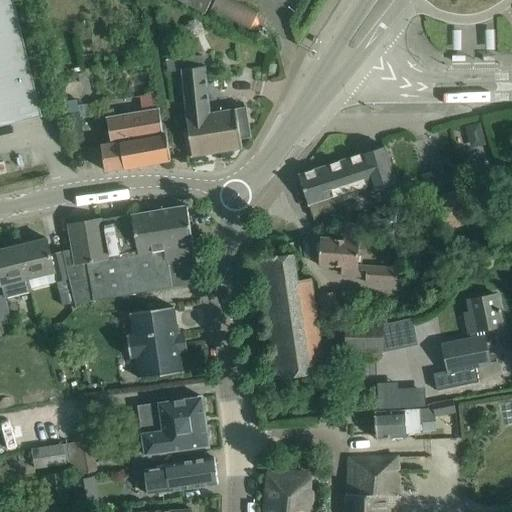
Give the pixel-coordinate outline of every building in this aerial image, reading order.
[(0,0),(0,125),(42,115),(14,0),(0,0)] [(258,11),(236,0),(214,0),(210,10),(249,30),(258,11)] [(204,55),(166,59),(168,72),(181,70),(186,117),(193,156),(242,148),(240,138),(251,136),(246,106),(226,109),(222,110),(222,111),(211,113),(206,65),(205,65),(204,55)] [(100,142),(105,170),(143,164),(154,162),(170,159),(165,132),(162,133),(157,109),(107,117),(110,141),(100,142)] [(359,154),(341,160),(351,191),(354,202),(356,196),(396,183),(391,165),(385,146),(383,146),(359,154)] [(341,160),(298,174),(308,205),(309,205),(313,218),(342,208),(353,205),(354,202),(351,191),(341,160)] [(435,198),(441,218),(476,208),(470,188),(435,198)] [(68,278),(74,302),(75,308),(81,302),(93,300),(93,301),(199,282),(192,244),(193,244),(187,205),(111,218),(112,222),(103,224),(102,219),(68,225),(72,249),(62,252),(68,278)] [(365,281),(397,283),(398,268),(357,264),(360,232),(343,231),(343,238),(320,237),(318,264),(341,266),(341,273),(365,275),(365,281)] [(46,238),(20,244),(28,278),(55,271),(46,238)] [(0,295),(0,320),(11,318),(6,297),(32,291),(31,287),(20,244),(0,249),(0,279),(1,285),(4,294),(0,295)] [(297,280),(293,253),(257,258),(273,364),(263,365),(265,380),(324,372),(311,277),(297,280)] [(63,305),(74,302),(68,278),(57,281),(63,305)] [(339,291),(318,294),(321,317),(342,314),(339,291)] [(466,318),(470,338),(442,344),(447,371),(433,374),(436,390),(478,381),(475,366),(490,363),(483,329),(502,325),(496,294),(468,300),(472,317),(466,318)] [(131,357),(136,357),(139,378),(183,372),(173,306),(130,312),(133,332),(127,332),(131,357)] [(345,352),(382,353),(383,321),(370,321),(346,320),(345,352)] [(61,375),(63,384),(75,380),(72,371),(61,375)] [(396,389),(397,407),(419,405),(418,387),(396,389)] [(201,396),(181,398),(138,405),(145,455),(209,446),(201,396)] [(435,416),(456,411),(453,398),(432,403),(435,416)] [(419,408),(394,410),(374,411),(376,438),(405,436),(405,433),(420,432),(419,408)] [(90,439),(74,442),(66,444),(72,475),(96,470),(90,439)] [(31,449),(34,468),(66,463),(63,443),(31,449)] [(166,469),(143,472),(146,493),(198,486),(218,483),(214,457),(194,460),(165,464),(166,469)] [(345,511),(384,511),(385,494),(397,495),(396,471),(398,471),(397,458),(370,458),(349,457),(348,493),(346,493),(345,511)] [(310,511),(312,492),(307,492),(308,474),(267,471),(263,511),(310,511)] [(69,509),(64,473),(47,476),(52,511),(69,509)] [(93,497),(79,499),(81,511),(94,510),(93,497)]
